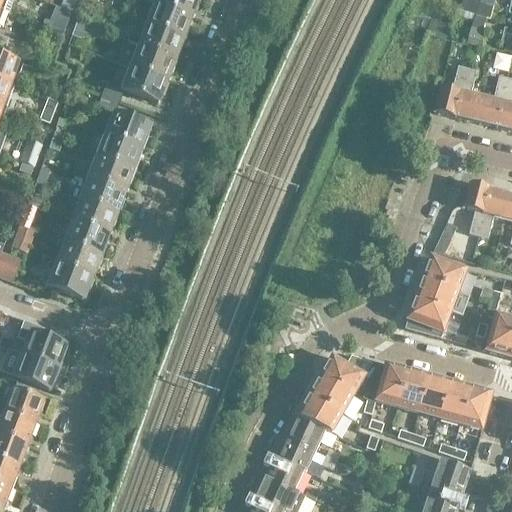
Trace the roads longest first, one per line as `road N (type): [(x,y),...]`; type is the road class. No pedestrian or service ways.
road 1 (residential): [(110,344),(240,0)]
road 2 (residential): [(353,321),(378,307),(392,285),(437,158),(454,149),(511,163)]
road 3 (residential): [(222,511),(302,361),(353,321)]
road 4 (residential): [(50,511),(110,344)]
road 5 (residential): [(353,321),(372,343),(511,382)]
road 6 (residential): [(477,511),(511,393)]
